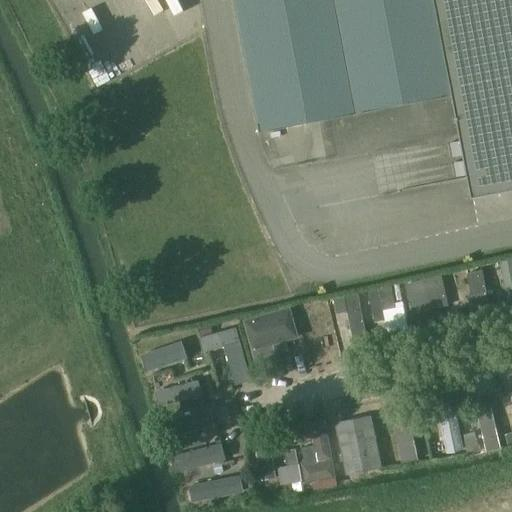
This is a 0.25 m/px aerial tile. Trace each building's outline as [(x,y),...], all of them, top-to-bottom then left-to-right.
[(235,0),(239,17),(260,132),(357,113),(334,0),(235,0)] [(434,1),(434,0),(334,0),(357,113),(452,95),(438,17),(434,1)] [(452,95),(468,178),(472,198),(511,190),(511,0),(438,0),(434,1),(438,17),(452,95)] [(510,289),(511,288),(511,259),(492,264),(499,298),(511,296),(510,289)] [(413,314),(449,305),(442,275),(406,284),(413,314)] [(372,306),(365,308),(367,316),(373,314),(375,322),(385,320),(385,323),(404,319),(401,301),(395,303),(391,285),(368,289),(372,306)] [(392,286),(395,302),(401,301),(398,285),(392,286)] [(354,341),(367,339),(358,292),(344,295),(345,296),(333,299),(336,315),(348,313),(354,341)] [(268,313),(245,320),(253,351),(259,373),(278,368),(272,346),(277,344),(298,339),(289,308),(268,313)] [(210,334),(208,327),(197,331),(199,338),(210,334)] [(149,373),(190,357),(184,339),(142,354),(149,373)] [(202,379),(160,388),(164,406),(206,397),(202,379)] [(490,409),(476,412),(486,453),(500,450),(490,409)] [(210,410),(171,420),(175,437),(215,427),(210,410)] [(402,462),(419,459),(412,419),(394,423),(402,462)] [(303,459),(300,464),(304,484),(335,479),(325,420),(308,423),(312,447),(301,449),(303,459)] [(371,430),(339,436),(347,475),(378,469),(371,430)] [(463,435),(466,453),(477,451),(474,433),(463,435)] [(174,451),(177,469),(227,462),(224,444),(174,451)] [(270,449),(255,452),(261,482),(276,479),(270,449)] [(222,474),(221,466),(213,467),(215,476),(222,474)] [(288,469),(291,485),(301,483),(298,467),(288,469)] [(291,485),(288,469),(278,471),(281,487),(291,485)] [(192,482),(194,499),(246,494),(244,476),(192,482)] [(511,511),(511,479),(418,511),(511,511)]
